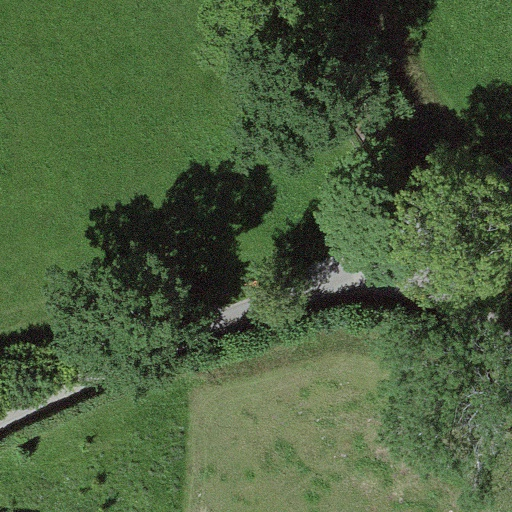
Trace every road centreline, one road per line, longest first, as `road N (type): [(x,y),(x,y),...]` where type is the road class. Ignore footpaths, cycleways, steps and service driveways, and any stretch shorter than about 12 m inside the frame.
road 1 (track): [(388,253),(340,49),(313,0)]
road 2 (track): [(388,253),(511,187)]
